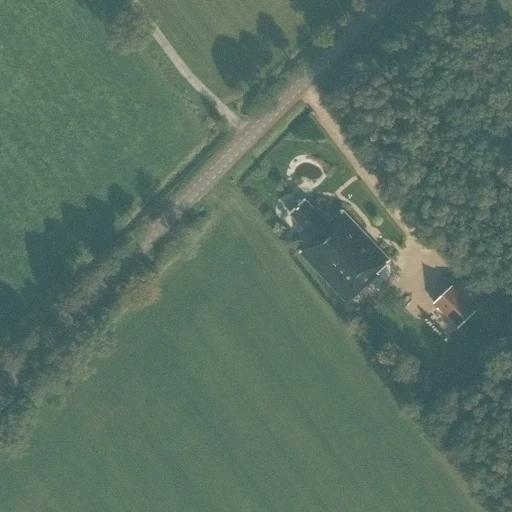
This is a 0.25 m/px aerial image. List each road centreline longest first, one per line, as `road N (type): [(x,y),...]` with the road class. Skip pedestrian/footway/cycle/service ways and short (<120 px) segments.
road 1 (tertiary): [(0,387),(387,0)]
road 2 (track): [(511,79),(494,54),(406,20),(386,1)]
